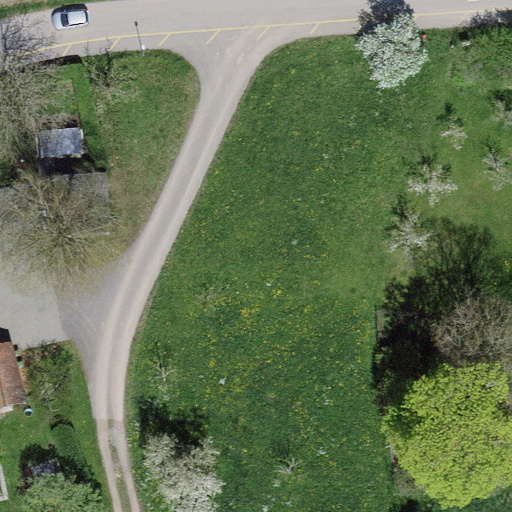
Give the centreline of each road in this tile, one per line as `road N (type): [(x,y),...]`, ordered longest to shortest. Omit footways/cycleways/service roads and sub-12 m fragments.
road 1 (track): [(261,12),(101,347),(133,511)]
road 2 (unclassified): [(464,0),(132,19),(0,43)]
